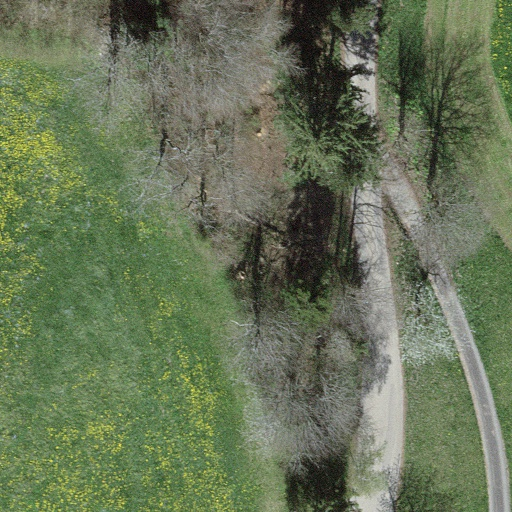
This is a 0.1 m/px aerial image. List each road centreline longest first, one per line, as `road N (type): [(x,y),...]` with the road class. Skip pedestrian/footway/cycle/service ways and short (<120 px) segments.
road 1 (unclassified): [(370,511),(384,344),(364,135),(369,0)]
road 2 (track): [(499,511),(481,390),(460,330),(407,205),(364,135)]
